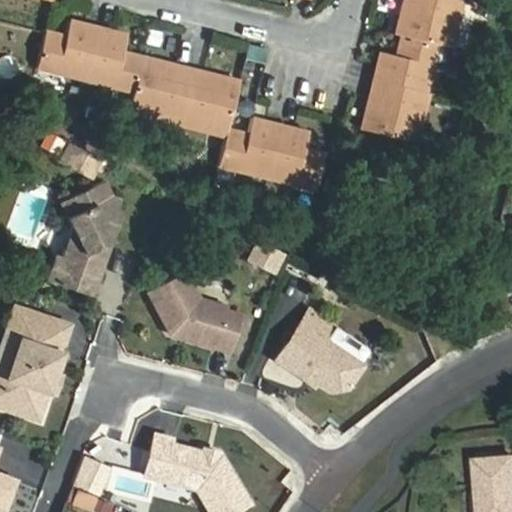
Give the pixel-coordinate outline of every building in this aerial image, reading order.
[(412,0),(405,30),(409,32),(443,40),(461,45),(470,0),(412,0)] [(31,60),(82,73),(94,24),(66,17),(62,31),(41,27),(31,60)] [(122,30),(94,24),(82,73),(137,88),(145,52),(118,45),(122,30)] [(386,52),(379,80),(430,94),(443,40),(409,32),(403,56),(386,52)] [(193,63),(145,52),(137,88),(132,109),(178,122),(193,63)] [(226,135),(228,127),(241,74),(193,63),(178,122),(179,123),(226,135)] [(430,94),(379,80),(368,127),(423,141),(434,95),(430,94)] [(228,127),(226,135),(219,159),(270,173),(283,126),(252,118),(247,133),(228,127)] [(283,126),(270,173),(322,188),(331,152),(309,147),(312,133),(283,126)] [(45,128),(39,141),(52,148),(59,135),(45,128)] [(66,139),(57,157),(64,161),(73,143),(66,139)] [(64,161),(86,172),(96,154),(73,143),(64,161)] [(108,192),(100,176),(56,197),(68,223),(58,253),(57,254),(62,264),(56,280),(88,292),(93,276),(91,269),(97,266),(102,252),(98,251),(102,239),(107,237),(105,232),(110,230),(117,211),(113,203),(116,195),(108,192)] [(98,251),(102,252),(107,237),(102,239),(98,251)] [(51,251),(42,275),(56,280),(62,264),(57,254),(58,253),(51,251)] [(192,303),(180,276),(142,292),(160,337),(226,354),(236,318),(220,314),(221,311),(192,303)] [(32,326),(37,313),(9,304),(0,330),(0,360),(5,362),(0,376),(0,397),(33,408),(46,370),(50,371),(56,352),(53,350),(58,335),(32,326)] [(337,326),(312,306),(274,352),(303,375),(306,371),(327,388),(343,387),(360,366),(359,365),(327,339),(337,326)] [(63,322),(37,313),(32,326),(58,335),(63,322)] [(359,365),(370,352),(337,326),(327,339),(359,365)] [(0,410),(30,420),(33,408),(0,397),(0,376),(5,362),(0,360),(0,410)] [(159,436),(143,431),(132,472),(183,486),(203,511),(213,511),(236,494),(205,455),(203,454),(200,457),(188,454),(188,450),(157,441),(159,436)] [(76,455),(65,483),(88,495),(101,468),(76,455)] [(509,463),(489,465),(490,472),(510,471),(509,463)] [(511,470),(510,471),(490,472),(493,506),(511,504),(511,470)] [(0,480),(0,511),(1,511),(11,485),(0,480)] [(59,499),(81,511),(88,495),(66,484),(59,499)]
